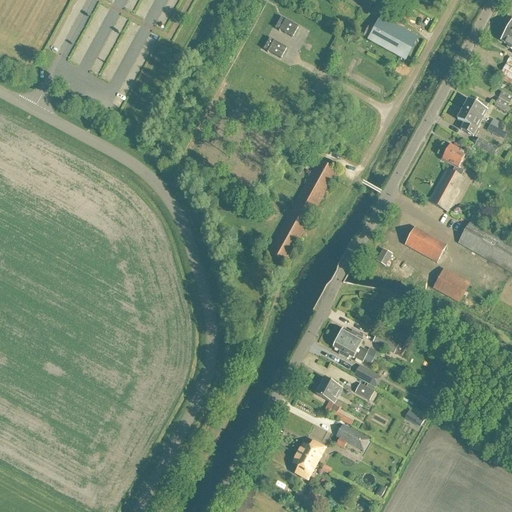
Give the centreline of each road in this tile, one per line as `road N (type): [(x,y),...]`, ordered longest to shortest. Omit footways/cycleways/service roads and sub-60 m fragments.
road 1 (unclassified): [(212,511),(494,0)]
road 2 (unclassified): [(136,511),(200,396),(211,358),(208,307),(182,224),(142,171),(0,90)]
road 3 (unclassified): [(454,0),(355,178)]
